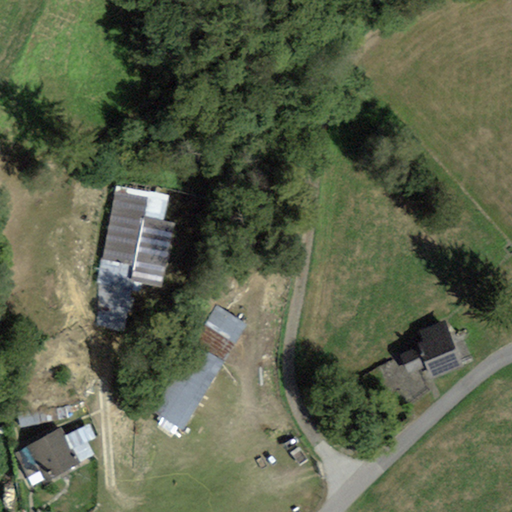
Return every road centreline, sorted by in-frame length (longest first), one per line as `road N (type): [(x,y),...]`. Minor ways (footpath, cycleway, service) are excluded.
road 1 (track): [(447,0),(353,63),(292,336),(294,403),(355,488)]
road 2 (unclassified): [(511,351),(332,511)]
